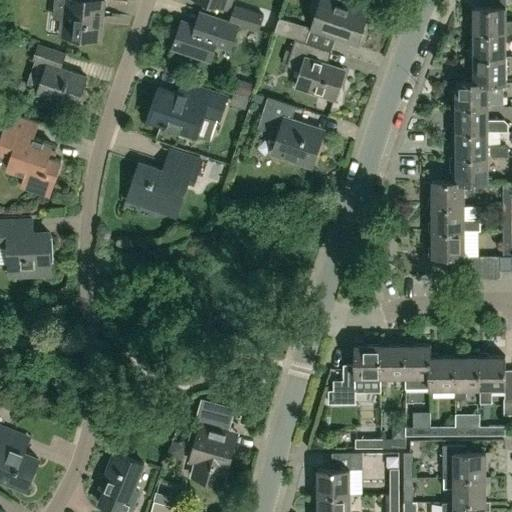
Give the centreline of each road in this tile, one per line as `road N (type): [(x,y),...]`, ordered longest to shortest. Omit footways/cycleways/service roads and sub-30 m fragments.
road 1 (residential): [(53,511),(84,458),(89,423),(96,162),(150,0)]
road 2 (residential): [(322,312),(427,0)]
road 3 (residential): [(264,511),(322,312)]
road 4 (residential): [(322,312),(511,313)]
